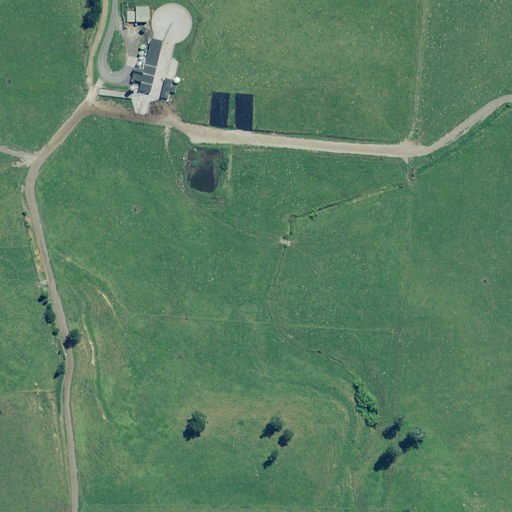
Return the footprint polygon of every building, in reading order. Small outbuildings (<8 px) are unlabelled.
[(150,23),(150,8),(138,7),(138,22),(150,23)] [(136,15),(128,14),(128,25),(136,25),(136,15)] [(146,26),(141,31),(145,34),(150,29),(146,26)] [(165,42),(154,39),(146,70),(136,68),(133,80),(139,81),(143,82),(141,91),(152,93),(165,42)] [(147,54),(141,52),(137,66),(143,67),(147,54)] [(178,87),(172,86),(174,80),(167,79),(163,98),(169,99),(171,92),(176,93),(178,87)] [(253,99),(237,98),(236,106),(253,107),(253,99)]
